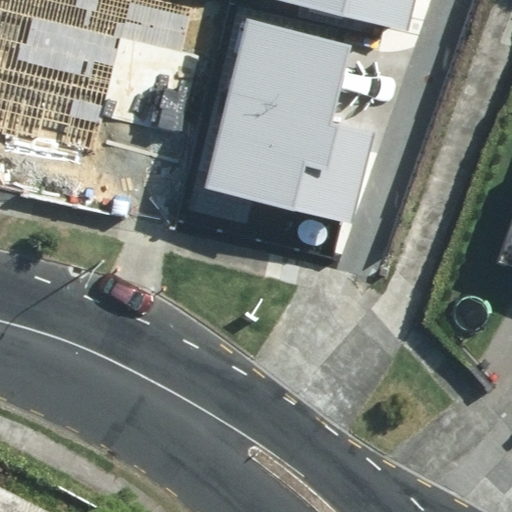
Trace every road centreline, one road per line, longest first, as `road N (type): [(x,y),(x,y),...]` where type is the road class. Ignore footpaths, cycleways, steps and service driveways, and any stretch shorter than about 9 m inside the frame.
road 1 (tertiary): [(0,290),(62,307),(228,385),(381,511)]
road 2 (tertiary): [(262,511),(142,429),(0,377)]
